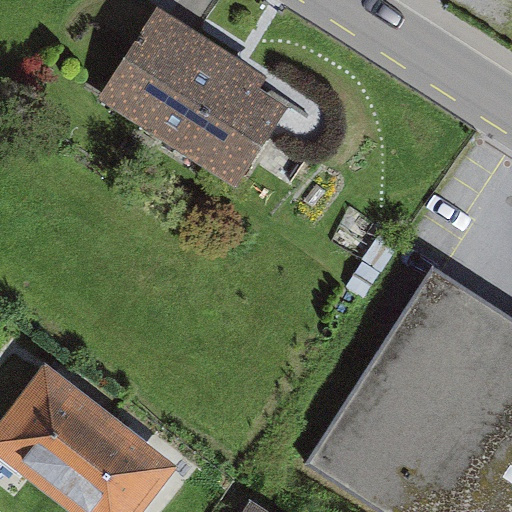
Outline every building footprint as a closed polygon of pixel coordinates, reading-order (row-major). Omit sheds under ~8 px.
[(267,78),(156,10),(99,102),(240,189),(285,115),(255,97),(267,78)] [(385,227),(363,260),(381,272),(403,239),(385,227)] [(511,511),(511,326),(440,281),(323,467),(394,511),(511,511)] [(109,416),(45,368),(0,425),(0,459),(47,497),(109,416)] [(139,440),(109,416),(47,497),(66,511),(141,511),(176,468),(139,440)]
